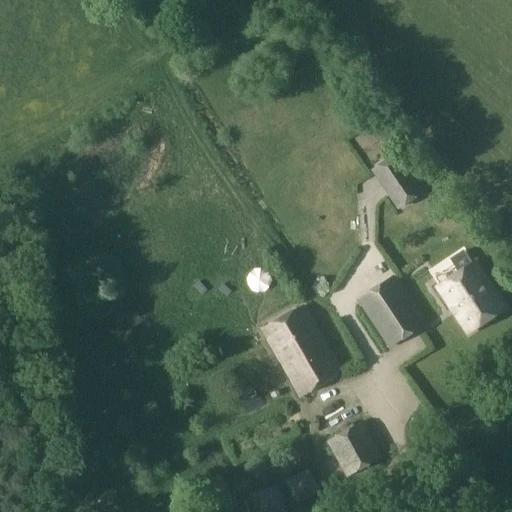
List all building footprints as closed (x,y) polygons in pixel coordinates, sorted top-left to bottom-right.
[(371,171),(398,210),(424,192),(397,153),(371,171)] [(474,264),(438,287),(469,333),(504,309),(474,264)] [(424,324),(393,277),(358,301),(389,348),(424,324)] [(340,373),(303,307),(262,329),(299,395),(340,373)] [(181,353),(198,347),(195,337),(178,342),(181,353)] [(382,458),(362,422),(327,442),(347,478),(382,458)]
